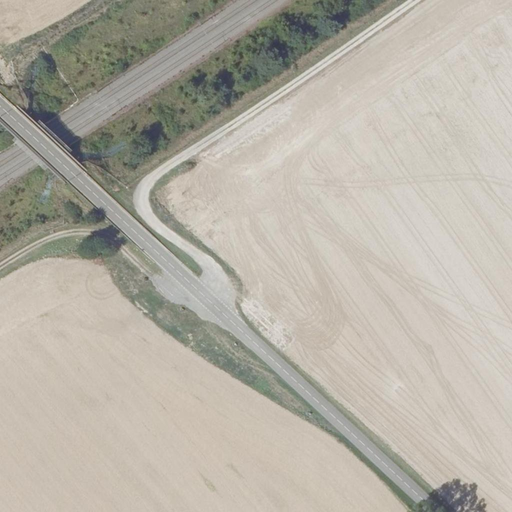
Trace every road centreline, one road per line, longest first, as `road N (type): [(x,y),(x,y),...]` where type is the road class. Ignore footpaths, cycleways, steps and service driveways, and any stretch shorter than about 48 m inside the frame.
road 1 (tertiary): [(436,511),(0,104)]
road 2 (track): [(418,0),(143,183),(142,209),(215,269),(220,287),(210,301)]
road 3 (track): [(0,266),(58,234),(94,233),(128,252),(169,292),(195,287)]
